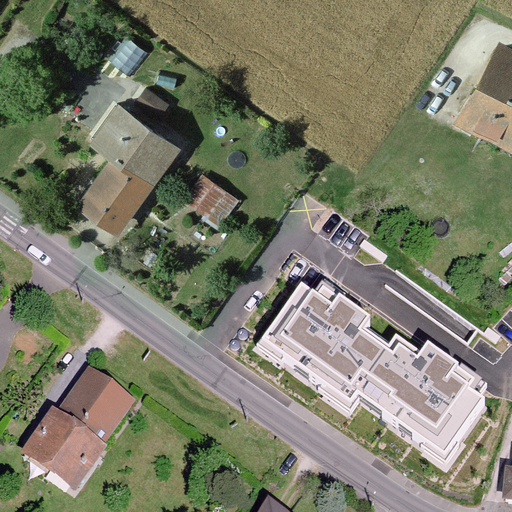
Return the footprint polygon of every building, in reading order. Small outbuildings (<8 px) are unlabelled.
[(130,34),(117,55),(137,68),(150,47),(130,34)] [(511,146),(511,143),(511,48),(500,42),(458,117),(511,146)] [(170,106),(147,89),(137,101),(161,118),(170,106)] [(177,147),(127,110),(103,143),(120,155),(84,204),(106,220),(115,227),(132,203),(135,206),(177,147)] [(235,199),(203,178),(188,200),(219,222),(235,199)] [(330,319),(300,297),(262,350),(349,413),(358,401),(445,464),(485,409),(452,386),(458,378),(428,356),(416,372),(398,359),(392,367),(359,343),(368,331),(338,309),(330,319)] [(130,405),(89,375),(30,457),(72,487),(130,405)]
